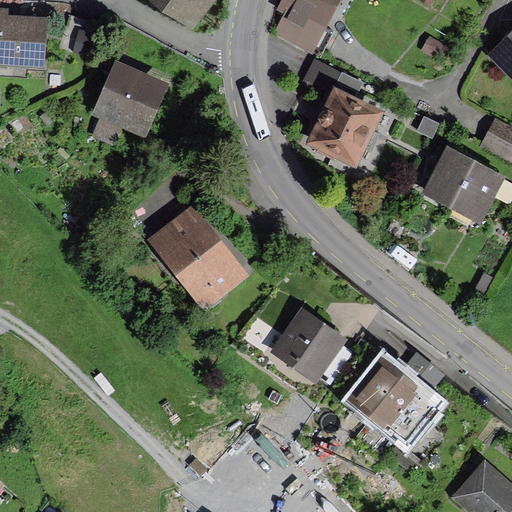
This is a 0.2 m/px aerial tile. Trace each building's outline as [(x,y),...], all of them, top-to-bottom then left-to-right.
[(159,0),(192,23),(209,0),(159,0)] [(312,54),(340,0),(280,0),(275,10),(283,14),(273,33),(312,54)] [(0,65),(49,69),(53,17),(13,14),(13,9),(0,7),(0,65)] [(95,26),(80,21),(71,51),(86,55),(95,26)] [(435,73),(450,47),(430,35),(414,61),(435,73)] [(511,78),(511,36),(491,58),(511,78)] [(121,54),(106,45),(96,62),(111,70),(121,54)] [(336,88),(354,97),(362,81),(314,56),(301,82),(331,97),(336,88)] [(121,145),(128,128),(153,138),(176,84),(122,61),(121,61),(98,115),(107,119),(99,136),(121,145)] [(62,73),(51,72),(50,84),(62,85),(62,73)] [(357,164),(383,112),(354,97),(336,88),(331,97),(309,140),(357,164)] [(431,139),(439,124),(424,116),(416,131),(431,139)] [(511,162),(511,126),(495,117),(480,145),(511,162)] [(511,180),(510,179),(511,178),(453,146),(427,193),(485,225),(501,197),(511,202),(511,180)] [(255,269),(197,197),(170,218),(150,234),(208,306),(255,269)] [(486,289),(492,277),(483,272),(477,284),(486,289)] [(353,339),(307,305),(275,350),(321,383),(353,339)] [(436,406),(425,396),(428,392),(384,356),(349,398),(393,435),(398,429),(409,438),(436,406)] [(425,460),(402,440),(390,453),(413,473),(425,460)] [(475,511),(511,511),(511,477),(489,458),(456,495),(475,511)] [(0,492),(13,477),(0,466),(0,492)] [(409,488),(390,470),(387,472),(381,466),(363,483),(377,497),(381,493),(393,504),(409,488)]
